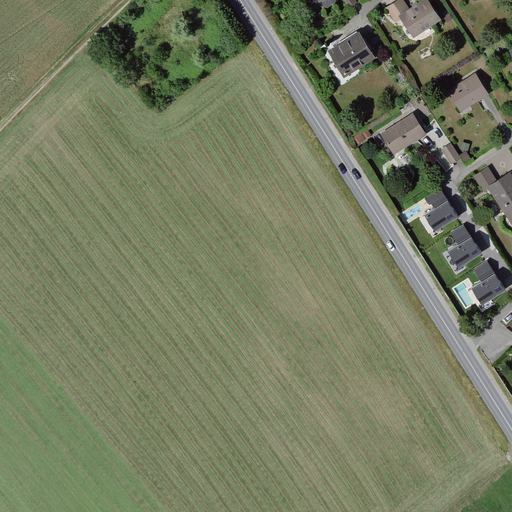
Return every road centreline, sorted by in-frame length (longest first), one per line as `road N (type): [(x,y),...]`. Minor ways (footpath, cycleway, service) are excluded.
road 1 (tertiary): [(511,430),(240,0)]
road 2 (track): [(128,0),(0,128)]
